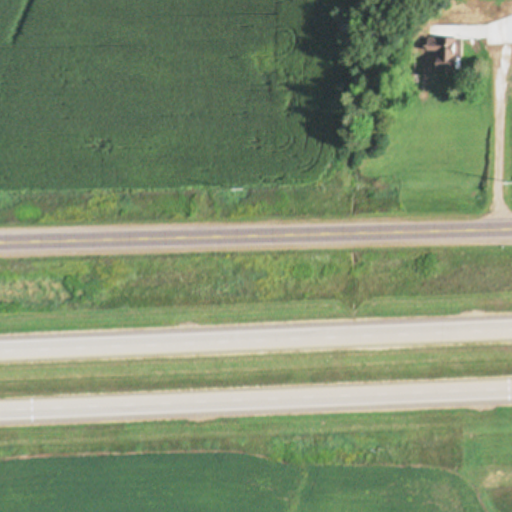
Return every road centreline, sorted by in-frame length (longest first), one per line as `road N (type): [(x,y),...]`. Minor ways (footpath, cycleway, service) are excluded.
road 1 (trunk): [(0,420),(511,399)]
road 2 (trunk): [(511,317),(0,335)]
road 3 (secondary): [(0,251),(511,237)]
